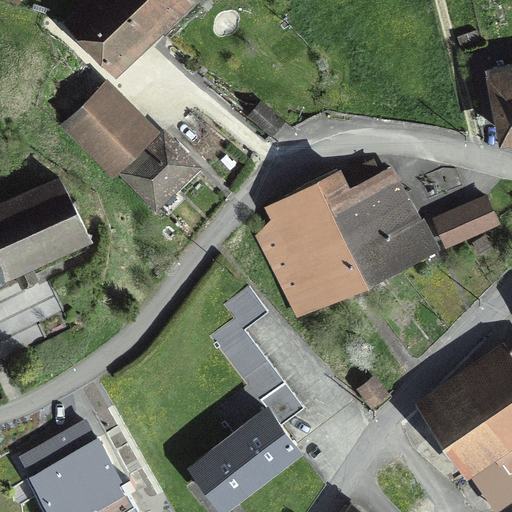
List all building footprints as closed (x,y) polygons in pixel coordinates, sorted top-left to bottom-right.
[(186,0),(89,0),(66,22),(113,71),(186,0)] [(511,132),(511,63),(493,67),(494,82),(505,134),(511,132)] [(64,126),(109,174),(152,130),(106,84),(64,126)] [(282,121),(260,102),(249,114),(272,133),(282,121)] [(163,133),(124,172),(156,204),(195,165),(163,133)] [(336,168),(307,183),(354,285),(436,249),(423,221),(417,224),(385,169),(379,173),(373,159),(352,169),(355,174),(342,181),(336,168)] [(0,277),(15,271),(20,282),(34,275),(29,264),(55,252),(57,255),(62,253),(60,248),(85,236),(91,238),(92,234),(87,232),(73,206),(77,204),(75,200),(71,202),(59,177),(0,203),(0,277)] [(314,303),(354,285),(307,183),(267,206),(272,218),(257,235),(297,313),(314,303)] [(435,220),(447,248),(497,226),(484,198),(435,220)] [(511,209),(499,217),(511,238),(511,209)] [(221,503),(296,445),(280,424),(304,406),(245,328),(268,310),(249,285),(224,304),(235,318),(211,336),(247,383),(247,386),(216,410),(234,435),(192,466),(221,503)] [(511,349),(425,408),(467,469),(495,450),(508,469),(511,465),(511,349)] [(372,405),(386,394),(375,379),(361,390),(372,405)] [(136,470),(121,478),(97,436),(95,437),(85,420),(22,456),(53,511),(139,511),(126,488),(134,483),(138,490),(145,486),(136,470)] [(362,511),(351,503),(344,511),(362,511)]
